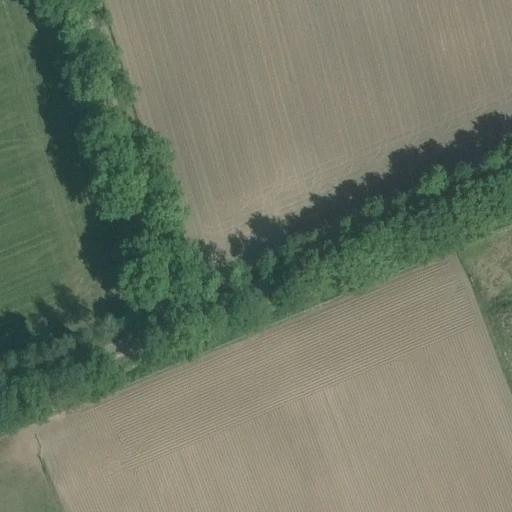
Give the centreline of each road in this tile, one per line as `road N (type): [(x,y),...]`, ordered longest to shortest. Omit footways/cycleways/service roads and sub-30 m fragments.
road 1 (unclassified): [(0,394),(511,183)]
road 2 (track): [(78,0),(176,320)]
